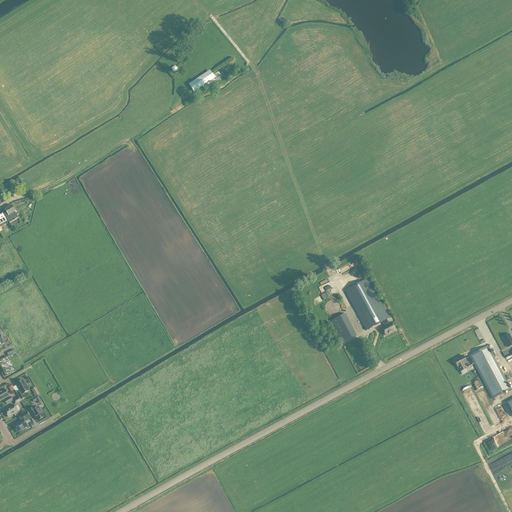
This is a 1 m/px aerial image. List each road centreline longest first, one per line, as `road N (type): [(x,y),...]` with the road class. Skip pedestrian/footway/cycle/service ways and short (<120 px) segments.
road 1 (tertiary): [(123,511),(511,301)]
road 2 (track): [(0,206),(74,172),(171,108)]
